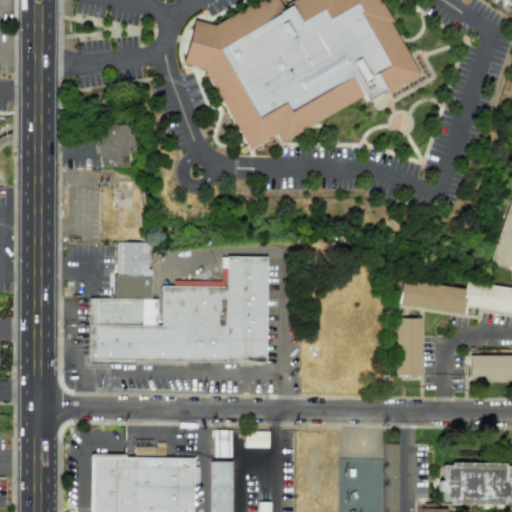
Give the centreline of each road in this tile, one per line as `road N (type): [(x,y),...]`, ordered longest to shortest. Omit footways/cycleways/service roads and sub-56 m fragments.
road 1 (secondary): [(25,0),(24,511)]
road 2 (secondary): [(46,511),(47,0)]
road 3 (residential): [(26,412),(511,414)]
road 4 (residential): [(511,336),(446,341),(444,413)]
